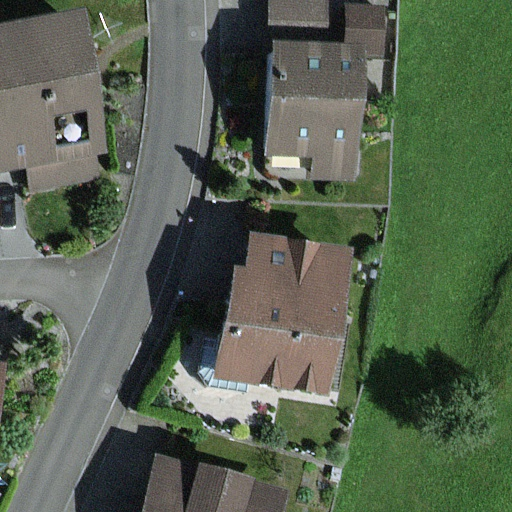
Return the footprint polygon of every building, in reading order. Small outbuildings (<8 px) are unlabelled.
[(377,11),(347,10),(347,53),(377,53),(377,11)] [(68,20),(0,33),(0,166),(35,160),(92,149),(68,20)] [(266,55),(262,151),(348,154),(352,58),(295,56),(266,55)] [(218,292),(203,389),(312,406),(335,262),(226,245),(218,292)] [(145,511),(264,511),(267,503),(157,472),(145,511)]
